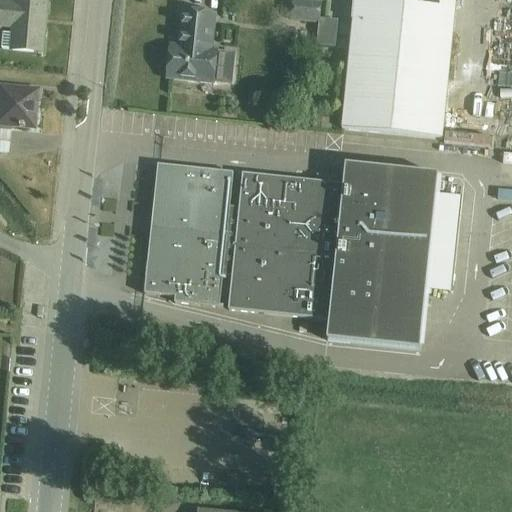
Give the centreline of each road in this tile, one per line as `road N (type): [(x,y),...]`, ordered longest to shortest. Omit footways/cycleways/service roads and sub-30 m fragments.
road 1 (tertiary): [(72,263),(99,0)]
road 2 (tertiary): [(50,511),(72,263)]
